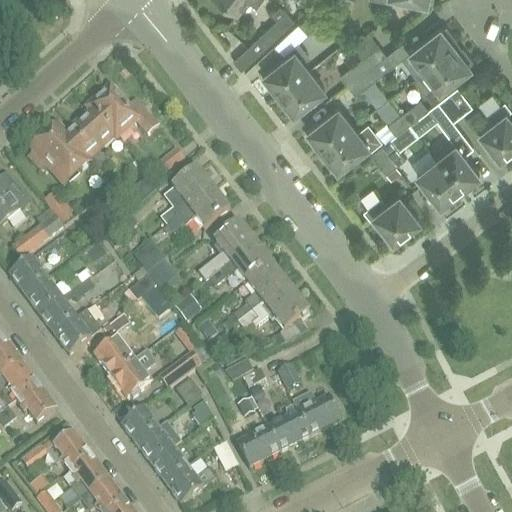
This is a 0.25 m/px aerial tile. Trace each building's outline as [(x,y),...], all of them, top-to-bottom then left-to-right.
[(262,0),(222,0),(239,13),(248,0),(257,7),(262,0)] [(248,46),(257,56),(295,21),(287,13),(281,8),(272,16),(276,21),(248,46)] [(326,17),(318,8),(299,24),(308,34),(326,17)] [(425,71),(425,70),(456,47),(452,42),(455,39),(446,27),(443,30),(441,27),(410,51),(403,42),(387,55),(367,70),(375,80),(394,65),(402,59),(416,78),(418,76),(425,71)] [(279,93),(310,70),(303,61),(309,57),(299,44),(293,49),(294,51),(264,74),(266,76),(263,79),(272,91),(275,88),(279,93)] [(459,52),(456,47),(425,70),(425,71),(418,76),(430,91),(426,94),(431,101),(442,93),(440,90),(471,66),(469,64),(472,61),(463,49),(459,52)] [(348,85),(367,70),(360,60),(340,75),(348,85)] [(310,70),(279,93),(283,98),(279,101),(289,113),(292,110),(294,113),(325,89),(310,70)] [(367,70),(348,85),(356,95),(375,80),(367,70)] [(458,87),(438,102),(453,121),(473,106),(458,87)] [(89,109),(93,113),(114,137),(116,140),(136,122),(149,138),(159,128),(136,102),(128,109),(111,90),(89,109)] [(419,116),(428,109),(420,99),(388,124),(396,134),(419,116)] [(455,144),(436,159),(460,190),(465,186),(468,189),(480,180),(477,176),(480,174),(465,155),(474,148),(453,121),(438,102),(428,109),(455,144)] [(494,121),(480,132),(500,158),(503,156),(505,160),(511,154),(511,119),(507,113),(510,110),(505,103),(489,115),(494,121)] [(323,150),(354,126),(339,107),(308,130),(310,133),(307,136),(316,148),(319,145),(323,150)] [(97,152),(114,137),(93,113),(74,130),(80,136),(77,138),(93,156),(91,158),(103,171),(111,164),(105,158),(102,157),(97,152)] [(338,169),(369,146),(371,149),(381,141),(368,126),(359,133),(354,126),(323,150),(327,154),(323,157),(333,169),(336,167),(338,169)] [(80,136),(74,130),(66,137),(58,129),(34,151),(35,152),(29,158),(42,174),(49,168),(65,186),(89,164),(87,161),(91,158),(93,156),(77,138),(80,136)] [(371,154),(386,174),(406,158),(391,139),(371,154)] [(177,151),(155,168),(162,178),(184,161),(177,151)] [(455,193),(460,190),(436,159),(417,174),(441,205),(443,203),(446,206),(458,197),(455,193)] [(167,228),(214,192),(198,171),(173,191),(184,205),(163,222),(167,228)] [(0,229),(30,205),(7,177),(0,182),(0,229)] [(147,181),(137,190),(148,202),(158,192),(147,181)] [(173,235),(194,218),(205,232),(230,212),(214,192),(167,228),(173,235)] [(44,204),(55,219),(63,230),(77,219),(59,193),(44,204)] [(420,221),(400,194),(386,205),(381,199),(365,211),(371,218),(374,216),(394,241),(405,232),(408,236),(420,226),(417,223),(420,221)] [(22,260),(63,230),(55,219),(14,249),(22,260)] [(134,231),(127,221),(114,232),(121,241),(134,231)] [(209,282),(256,245),(240,225),(215,244),(226,258),(204,276),(209,282)] [(247,285),(272,265),(256,245),(209,282),(215,291),(238,273),(247,285)] [(32,260),(10,277),(25,297),(47,280),(32,260)] [(153,282),(169,270),(164,263),(148,275),(150,278),(153,282)] [(262,305),(287,286),(272,265),(247,285),(255,296),(262,305)] [(153,282),(159,290),(160,291),(176,280),(169,270),(153,282)] [(83,285),(90,279),(93,277),(88,272),(79,279),(83,285)] [(159,290),(153,282),(150,278),(129,294),(137,306),(159,290)] [(97,289),(90,279),(83,285),(71,293),(78,303),(97,289)] [(47,280),(25,297),(40,317),(62,300),(55,291),(47,280)] [(259,327),(272,317),(284,333),(309,314),(287,286),(262,305),(253,312),(238,324),(245,332),(256,323),(259,327)] [(255,296),(246,303),(248,306),(253,312),(262,305),(255,296)] [(54,337),(77,320),(62,300),(40,317),(54,337)] [(200,312),(190,300),(177,310),(187,323),(200,312)] [(238,324),(253,312),(248,306),(233,318),(238,324)] [(77,320),(54,337),(69,357),(92,340),(102,332),(87,312),(77,320)] [(110,326),(105,330),(110,338),(116,334),(116,335),(130,325),(124,317),(110,327),(110,326)] [(190,336),(180,343),(190,357),(158,381),(167,393),(194,373),(215,358),(206,346),(200,350),(190,336)] [(223,336),(211,346),(217,353),(229,344),(223,336)] [(111,380),(136,361),(119,339),(95,357),(111,380)] [(0,380),(22,364),(15,355),(16,354),(10,345),(8,346),(4,341),(0,344),(0,380)] [(153,384),(145,373),(155,366),(146,354),(136,361),(111,380),(128,402),(153,384)] [(242,380),(254,374),(247,362),(225,374),(233,385),(241,380),(242,380)] [(0,398),(8,410),(17,404),(39,387),(35,382),(37,381),(30,372),(28,373),(22,364),(0,380),(0,398)] [(278,374),(288,393),(301,386),(292,367),(278,374)] [(242,380),(248,390),(265,381),(259,371),(254,374),(242,380)] [(182,399),(196,388),(190,380),(176,391),(182,399)] [(39,387),(17,404),(25,416),(28,413),(37,425),(56,411),(49,401),(51,400),(44,391),(42,392),(39,387)] [(265,399),(260,389),(250,393),(256,404),(265,399)] [(299,417),(311,439),(341,423),(338,417),(329,399),(317,405),(312,396),(293,406),(298,415),(299,417)] [(238,407),(244,420),(255,415),(254,413),(248,402),(244,404),(238,407)] [(137,447),(159,431),(144,410),(122,427),(137,447)] [(16,421),(8,411),(0,417),(0,424),(4,430),(16,421)] [(299,417),(298,415),(268,430),(280,454),(311,439),(299,417)] [(151,467),(174,450),(182,444),(167,425),(159,431),(137,447),(151,467)] [(249,470),(280,454),(268,430),(237,446),(249,470)] [(69,475),(92,458),(88,453),(90,452),(83,443),(81,444),(74,434),(48,454),(56,466),(61,463),(69,475)] [(226,445),(215,451),(226,473),(238,467),(226,445)] [(166,487),(189,470),(174,450),(151,467),(166,487)] [(36,454),(24,462),(30,470),(41,461),(36,454)] [(95,463),(92,458),(69,475),(77,485),(72,489),(82,501),(109,481),(102,472),(104,471),(97,462),(95,463)] [(189,470),(166,487),(181,507),(217,481),(209,470),(196,480),(189,470)] [(89,511),(93,511),(96,510),(97,511),(115,511),(126,504),(122,499),(124,498),(117,489),(116,490),(109,481),(82,501),(89,511)] [(42,482),(32,489),(38,497),(48,489),(42,482)] [(0,490),(0,499),(9,511),(10,511),(20,505),(5,486),(0,490)] [(40,499),(49,511),(62,511),(64,511),(49,492),(40,499)]
